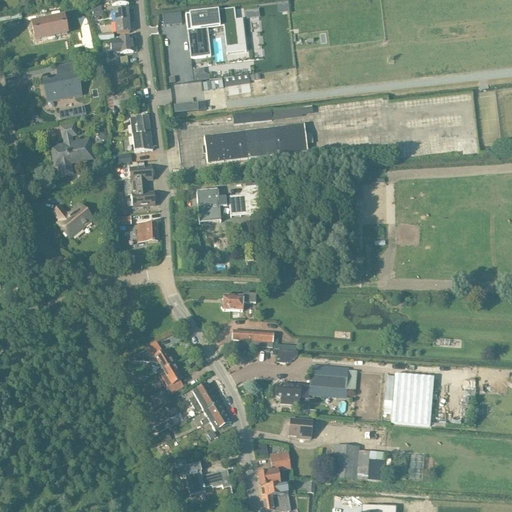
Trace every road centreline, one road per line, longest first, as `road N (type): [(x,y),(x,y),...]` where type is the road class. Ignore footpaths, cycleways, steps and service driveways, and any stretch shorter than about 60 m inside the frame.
road 1 (unclassified): [(165,274),(160,164),(137,0)]
road 2 (unclassified): [(255,511),(236,405),(165,274)]
road 3 (unclassified): [(105,280),(58,264),(30,233),(0,104)]
